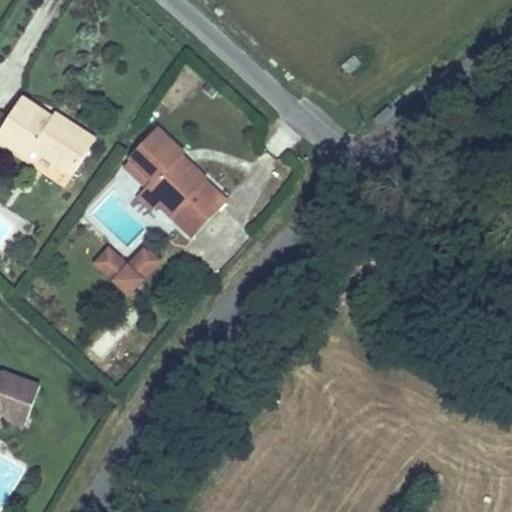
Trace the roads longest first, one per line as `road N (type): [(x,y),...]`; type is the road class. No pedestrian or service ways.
road 1 (unclassified): [(90,511),(199,349),(357,173)]
road 2 (residential): [(357,173),(176,0)]
road 3 (unclassified): [(357,173),(511,40)]
